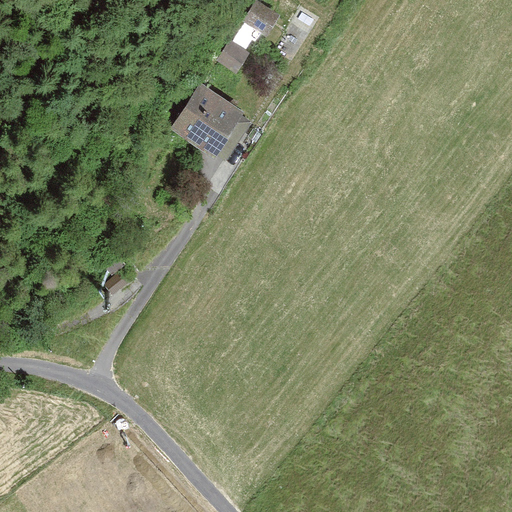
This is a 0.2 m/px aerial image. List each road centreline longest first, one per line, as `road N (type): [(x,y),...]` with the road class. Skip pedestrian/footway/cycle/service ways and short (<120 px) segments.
road 1 (unclassified): [(94,389),(114,341),(210,201)]
road 2 (unclassified): [(94,389),(128,411),(229,511)]
